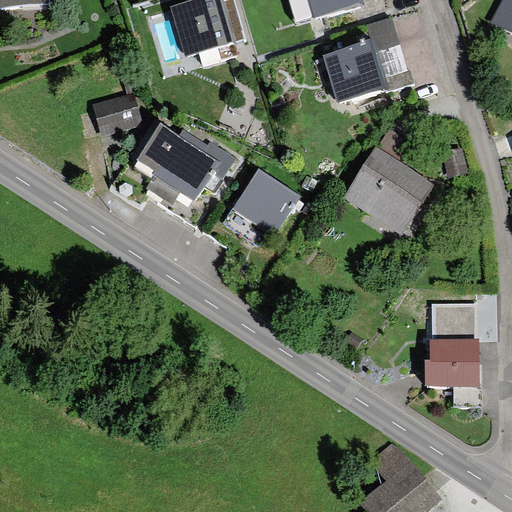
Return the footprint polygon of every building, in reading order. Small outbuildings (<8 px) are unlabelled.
[(223,0),(209,0),(171,11),(187,63),(238,48),(237,45),(247,43),(235,0),(224,3),(223,0)] [(362,0),(308,0),(314,20),(364,5),(362,0)] [(511,0),(506,0),(495,24),(511,31),(511,0)] [(375,46),(328,59),(340,104),(388,91),(375,46)] [(130,95),(94,109),(104,136),(140,122),(130,95)] [(223,162),(160,123),(133,166),(196,205),(223,162)] [(381,149),(352,196),(407,231),(437,183),(381,149)] [(468,172),(462,149),(443,154),(449,177),(468,172)] [(297,200),(257,176),(233,216),(273,240),(297,200)] [(481,323),(430,325),(432,387),(483,385),(481,323)] [(397,444),(373,463),(389,483),(365,502),(373,511),(416,511),(438,495),(397,444)]
